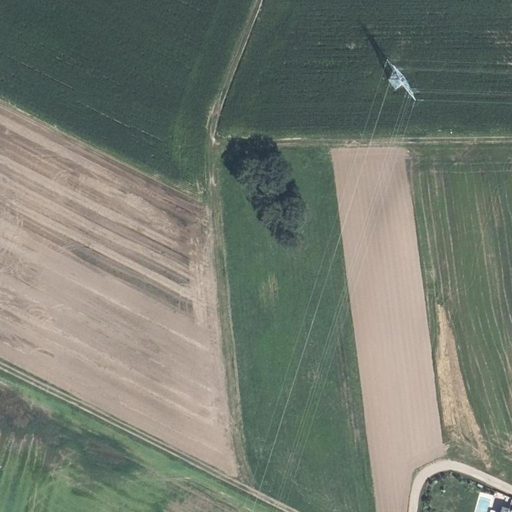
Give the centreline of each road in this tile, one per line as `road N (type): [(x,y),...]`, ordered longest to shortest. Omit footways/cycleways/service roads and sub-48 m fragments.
road 1 (track): [(247,488),(210,144),(261,0)]
road 2 (track): [(0,366),(292,511)]
road 3 (track): [(511,141),(210,144)]
road 4 (track): [(511,490),(445,469),(425,479),(415,511)]
